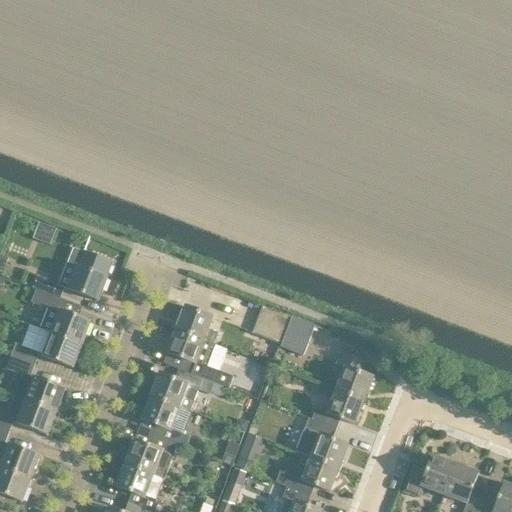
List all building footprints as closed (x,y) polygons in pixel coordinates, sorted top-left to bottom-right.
[(110,262),(73,247),(67,264),(76,267),(67,289),(99,302),(108,278),(105,277),(110,262)] [(36,291),(36,290),(60,298),(64,288),(64,286),(59,284),(37,276),(32,289),(36,291)] [(45,321),(42,329),(42,330),(82,346),(91,322),(76,317),(80,306),(60,298),(36,290),(36,291),(31,303),(50,310),(45,321)] [(228,306),(239,311),(243,302),(231,297),(228,306)] [(290,317),(263,306),(253,333),(280,344),(290,317)] [(185,307),(176,330),(204,341),(215,345),(219,335),(208,331),(213,318),(185,307)] [(315,326),(292,317),(281,347),(304,356),(315,326)] [(42,330),(42,329),(31,325),(23,345),(16,342),(15,344),(6,370),(20,376),(30,379),(31,376),(40,352),(43,353),(42,357),(73,369),(82,346),(42,330)] [(204,341),(176,330),(163,363),(179,369),(223,386),(230,388),(234,377),(219,372),(228,350),(215,345),(204,341)] [(345,367),(336,390),(336,391),(364,401),(373,379),(360,374),(364,362),(338,352),(334,363),(345,367)] [(191,412),(191,411),(192,411),(197,400),(200,390),(209,394),(217,397),(220,396),(223,386),(179,369),(175,380),(160,374),(151,397),(191,412)] [(20,376),(11,397),(13,398),(13,396),(57,412),(66,389),(31,376),(30,379),(20,376)] [(336,390),(325,386),(321,396),(332,400),(327,413),(316,409),(312,420),(336,429),(340,418),(355,424),(364,401),(336,391),(336,390)] [(13,396),(13,398),(9,407),(21,411),(17,423),(48,435),(57,412),(13,396)] [(182,434),(191,412),(151,397),(142,420),(157,426),(153,436),(177,445),(181,434),(182,434)] [(0,429),(9,433),(14,420),(0,414),(0,429)] [(239,419),(235,429),(245,433),(249,422),(239,419)] [(301,454),(338,468),(347,446),(332,440),(336,429),(312,420),(309,419),(297,452),(301,454)] [(257,459),(268,426),(255,422),(244,455),(257,459)] [(9,433),(0,429),(0,444),(3,446),(9,433)] [(149,447),(134,441),(125,464),(164,479),(177,445),(153,436),(149,447)] [(241,445),(231,442),(223,461),(234,465),(241,445)] [(9,444),(0,467),(31,479),(40,455),(9,444)] [(275,482),(286,487),(286,486),(311,496),(315,485),(330,491),(338,468),(301,454),(297,464),(306,467),(302,478),(280,470),(275,482)] [(443,495),(455,465),(432,456),(427,469),(414,463),(404,490),(417,496),(421,486),(443,495)] [(150,511),(151,511),(164,479),(125,464),(117,487),(131,493),(127,503),(150,511)] [(455,465),(443,495),(466,504),(463,511),(477,511),(487,488),(474,483),(478,473),(455,465)] [(31,479),(0,467),(0,494),(22,502),(31,479)] [(246,472),(236,468),(230,482),(241,486),(246,472)] [(511,511),(511,486),(504,484),(493,511),(511,511)] [(320,511),(307,507),(311,496),(286,486),(286,487),(282,498),(285,499),(280,511),(320,511)] [(123,511),(118,511),(108,508),(106,511),(150,511),(127,503),(123,511)]
